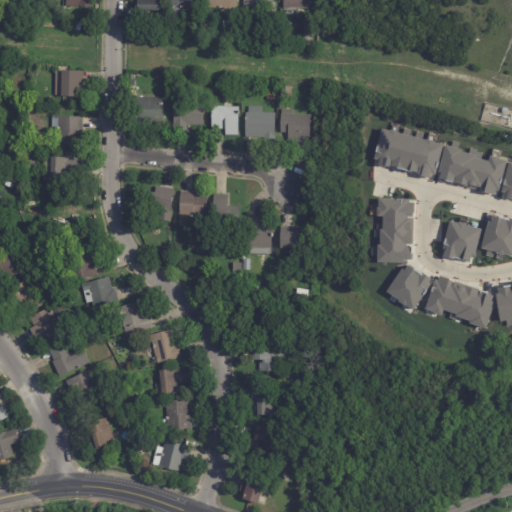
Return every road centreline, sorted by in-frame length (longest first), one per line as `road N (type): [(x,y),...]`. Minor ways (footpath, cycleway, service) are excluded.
road 1 (residential): [(113,0),(111,208),(127,249),(202,313),(219,352),(220,458),(202,511)]
road 2 (residential): [(111,155),(271,170),(292,183)]
road 3 (tertiary): [(188,511),(133,494),(28,494)]
road 4 (residential): [(427,186),(420,241),(427,258),(446,272),(511,270)]
road 5 (tertiary): [(0,349),(47,415),(64,488)]
